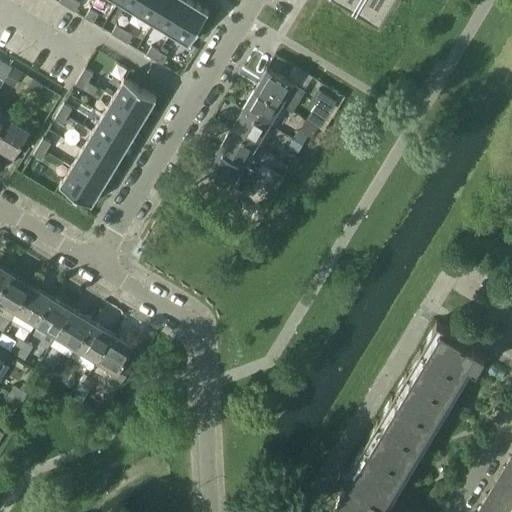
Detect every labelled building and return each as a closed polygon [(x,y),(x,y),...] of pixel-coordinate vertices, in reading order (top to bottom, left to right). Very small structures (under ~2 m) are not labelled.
[(76,0),(69,0),(66,5),(74,10),(80,2),(76,0)] [(117,0),(135,10),(141,0),(117,0)] [(141,0),(135,10),(152,21),(165,0),(141,0)] [(165,0),(152,21),(170,32),(188,0),(165,0)] [(191,0),(188,0),(170,32),(188,43),(208,10),(191,0)] [(356,0),(379,14),(387,0),(356,0)] [(89,8),(84,16),(93,21),(98,13),(89,8)] [(116,24),(111,32),(119,37),(124,29),(116,24)] [(124,29),(119,37),(127,42),(132,34),(124,29)] [(151,45),(146,53),(154,58),(159,50),(151,45)] [(159,50),(154,58),(162,63),(167,55),(159,50)] [(266,66),(254,86),(282,103),(293,83),(266,66)] [(84,67),(79,76),(88,81),(93,72),(84,67)] [(79,76),(75,84),(83,89),(88,81),(79,76)] [(123,77),(112,95),(145,115),(156,97),(123,77)] [(32,95),(40,82),(32,78),(25,90),(32,95)] [(254,86),(241,107),(269,124),(282,103),(254,86)] [(112,95),(101,113),(134,132),(145,115),(112,95)] [(63,102),(58,111),(67,115),(72,107),(63,102)] [(241,107),(229,127),(257,144),(269,124),(241,107)] [(0,110),(0,131),(9,116),(0,110)] [(58,111),(53,119),(62,124),(67,115),(58,111)] [(101,113),(91,130),(124,150),(134,132),(101,113)] [(9,116),(0,131),(0,148),(13,156),(30,129),(9,116)] [(229,127),(217,148),(244,164),(257,144),(229,127)] [(91,130),(80,148),(113,167),(124,150),(91,130)] [(307,136),(296,130),(292,137),(303,144),(307,136)] [(42,137),(37,145),(46,150),(50,142),(42,137)] [(303,144),(292,137),(287,145),(298,151),(303,144)] [(37,145),(32,154),(41,159),(46,150),(37,145)] [(80,148),(70,165),(103,185),(113,167),(80,148)] [(217,148),(204,169),(232,185),(244,164),(217,148)] [(255,171),(244,164),(232,185),(242,191),(255,171)] [(70,165),(59,183),(91,203),(103,185),(70,165)] [(270,170),(265,177),(278,185),(283,177),(270,170)] [(278,185),(265,177),(261,185),(274,192),(278,185)] [(0,291),(12,271),(0,263),(0,291)] [(16,311),(32,283),(12,271),(0,291),(0,314),(10,320),(16,311)] [(36,323),(53,296),(32,283),(16,311),(36,323)] [(72,308),(53,296),(36,323),(56,335),(72,308)] [(94,321),(72,308),(56,335),(78,348),(94,321)] [(113,333),(94,321),(78,348),(97,360),(113,333)] [(363,442),(347,468),(353,472),(330,509),(335,511),(389,511),(392,507),(383,502),(476,349),(451,334),(453,331),(436,321),(425,339),(431,342),(426,350),(420,347),(411,362),(417,366),(412,374),(406,371),(396,386),(402,390),(397,398),(392,394),(382,410),(388,413),(383,422),(377,418),(368,434),(374,437),(369,445),(363,442)] [(134,345),(113,333),(97,360),(113,370),(109,377),(120,383),(133,361),(126,357),(134,345)] [(17,337),(10,349),(17,354),(25,341),(17,337)] [(32,346),(25,341),(17,354),(24,358),(32,346)] [(58,361),(50,374),(59,379),(66,367),(58,361)] [(66,367),(59,379),(65,383),(73,370),(66,367)] [(85,379),(78,392),(86,396),(93,383),(85,379)] [(14,385),(10,392),(23,400),(27,393),(14,385)] [(23,400),(10,392),(5,400),(18,408),(23,400)] [(511,511),(511,470),(504,466),(486,496),(510,511),(509,511),(511,511)] [(486,496),(480,506),(490,511),(509,511),(510,511),(486,496)]
